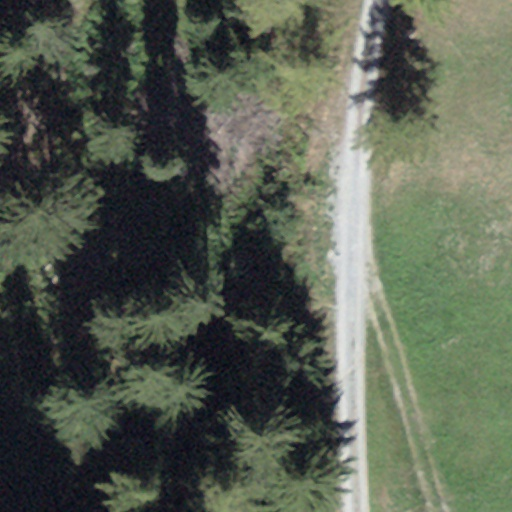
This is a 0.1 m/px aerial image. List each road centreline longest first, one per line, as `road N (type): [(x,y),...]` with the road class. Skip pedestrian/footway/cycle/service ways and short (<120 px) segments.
road 1 (track): [(380,0),(364,215),(364,511)]
road 2 (track): [(447,511),(396,319),(379,281),(363,277)]
